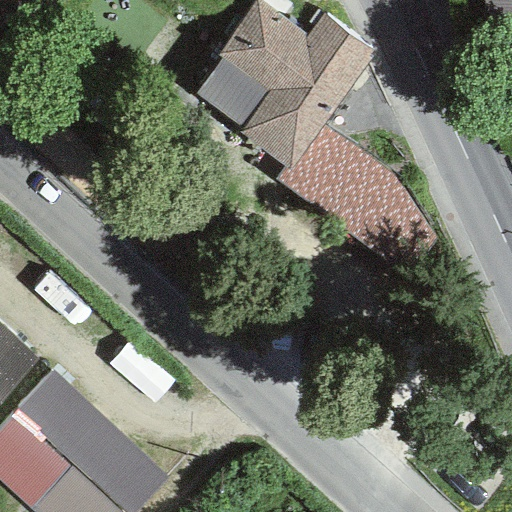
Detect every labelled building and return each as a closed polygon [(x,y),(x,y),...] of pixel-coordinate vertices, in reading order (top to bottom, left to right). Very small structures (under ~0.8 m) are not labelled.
[(0,0),(0,27),(27,0),(0,0)] [(321,129),(375,53),(321,13),(306,37),(256,0),(251,0),(215,55),(224,60),(196,93),(243,129),(236,135),(280,166),(290,173),(321,129)] [(390,174),(321,129),(290,173),(280,166),(270,180),(411,278),(435,242),(390,174)] [(0,400),(37,360),(0,326),(0,400)] [(138,511),(168,480),(51,371),(0,425),(0,482),(32,511),(138,511)] [(434,486),(466,511),(479,511),(511,472),(511,449),(483,426),(434,486)]
